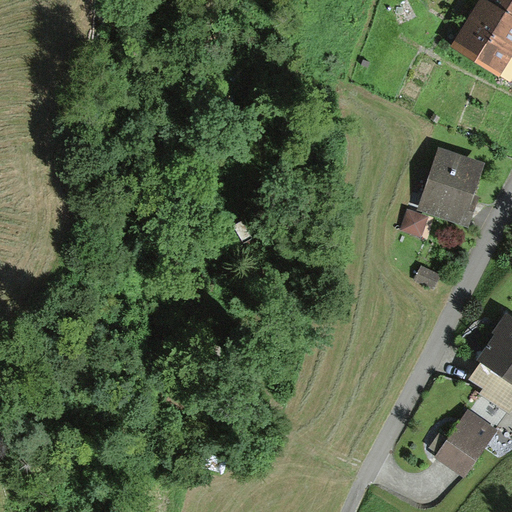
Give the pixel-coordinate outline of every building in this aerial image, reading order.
[(511,0),(483,0),(447,54),(490,83),(511,50),(511,0)] [(480,129),(496,89),(439,66),(423,107),(480,129)] [(440,160),(417,213),(451,228),(474,174),(440,160)] [(399,234),(414,240),(420,226),(405,220),(399,234)] [(424,295),(431,283),(415,274),(409,285),(424,295)] [(511,382),(511,327),(501,321),(471,371),(506,392),(511,382)] [(484,434),(460,420),(437,462),(461,475),(484,434)]
